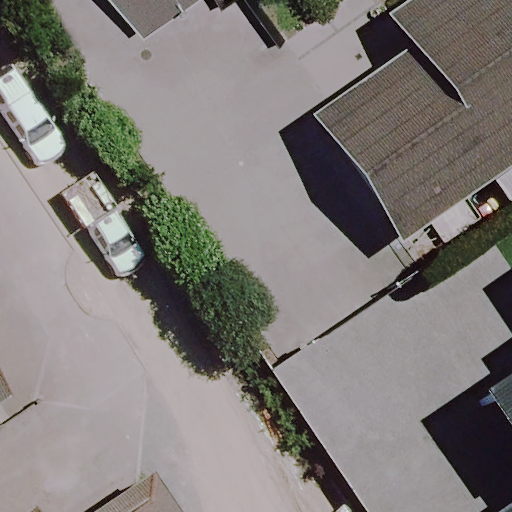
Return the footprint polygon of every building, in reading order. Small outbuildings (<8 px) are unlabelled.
[(213,0),(131,0),(160,39),(213,0)] [(511,172),(511,0),(423,0),(384,27),(406,57),(305,129),(395,256),(511,172)] [(502,409),(354,507),(357,511),(511,511),(511,228),(422,288),(449,329),(455,338),(502,409)] [(0,414),(54,380),(0,297),(0,414)] [(150,511),(123,469),(57,511),(150,511)]
